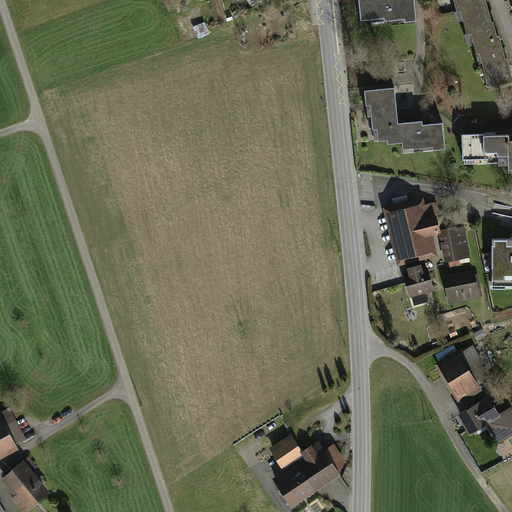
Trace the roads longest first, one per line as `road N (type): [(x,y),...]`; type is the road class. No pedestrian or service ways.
road 1 (residential): [(170,511),(0,0)]
road 2 (tertiary): [(361,511),(354,278),(326,0)]
road 3 (track): [(506,511),(407,362),(379,346),(358,346)]
road 4 (track): [(127,382),(25,447)]
